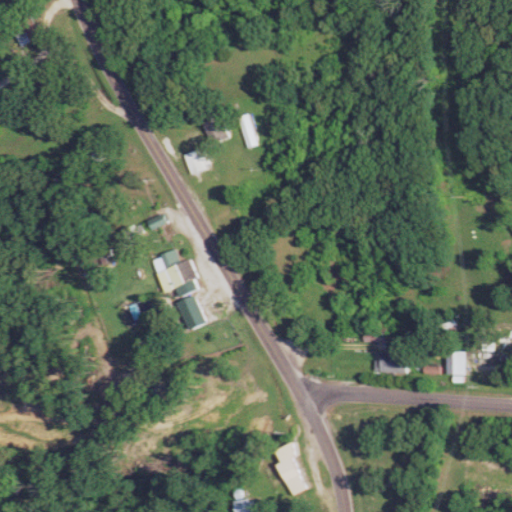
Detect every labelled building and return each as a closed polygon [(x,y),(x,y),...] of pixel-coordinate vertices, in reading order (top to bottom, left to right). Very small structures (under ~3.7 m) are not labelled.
[(238,139),(228,114),(209,122),(219,146),(238,139)] [(254,148),(264,146),(256,118),(247,120),(254,148)] [(156,220),(159,229),(174,223),(171,215),(156,220)] [(159,259),(172,293),(203,281),(196,261),(188,264),(183,250),(159,259)] [(370,342),(390,342),(390,328),(370,328),(370,342)] [(453,375),(471,375),(471,350),(453,350),(453,375)] [(388,372),(413,372),(413,353),(388,353),(388,372)] [(291,476),(305,468),(300,458),(286,466),(291,476)]
